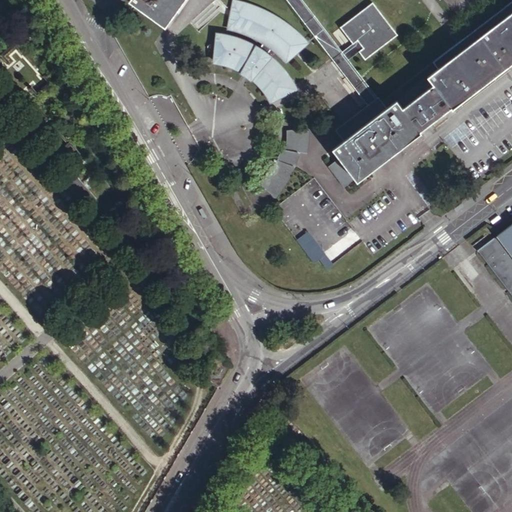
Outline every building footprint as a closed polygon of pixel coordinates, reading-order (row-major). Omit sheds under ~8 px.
[(186,0),(129,0),(129,1),(166,28),(186,0)] [(286,0),(327,53),(371,110),(380,102),(347,59),(358,50),(352,43),(342,52),(301,0),(286,0)] [(434,61),(434,62),(439,68),(429,76),(435,84),(404,108),(397,100),(374,118),(369,111),(369,110),(328,142),(333,148),(340,157),(328,166),(344,187),(356,178),(358,180),(365,175),(421,132),(420,130),(452,106),(453,108),(511,62),(511,1),(460,41),(434,61)] [(258,36),(261,39),(265,41),(270,44),(271,46),(273,47),(276,50),(283,59),(301,45),(297,41),(295,39),(292,35),(286,29),(277,22),(273,20),(265,15),(255,10),(241,5),(232,2),(226,24),(230,25),(246,30),(258,36)] [(373,3),(341,27),(365,59),(398,35),(373,3)] [(260,46),(257,44),(255,43),(250,40),(246,38),(238,35),(232,33),(215,30),(209,56),(215,57),(223,59),(230,61),(240,65),(245,68),(249,71),(251,73),(255,77),(259,82),(262,85),(266,92),(267,96),(291,85),(289,81),(288,78),(281,67),(277,61),(274,58),(271,55),(268,52),(266,50),(264,48),(260,46)] [(265,41),(261,39),(257,44),(260,46),(264,48),(266,50),(270,44),(265,41)] [(439,68),(434,62),(369,111),(374,118),(397,100),(429,76),(439,68)] [(298,146),(297,150),(305,152),(305,146),(304,146),(304,141),(303,136),(302,128),(289,129),(290,133),(291,136),(291,140),(291,143),(291,147),(291,149),(293,144),(298,146)] [(283,146),(279,159),(293,165),(297,150),(298,146),(293,144),(291,149),(283,146)] [(293,165),(279,159),(277,166),(273,174),(270,180),(266,185),(275,197),(276,196),(280,191),(282,187),(286,181),(288,176),(290,172),(293,165)] [(354,232),(313,177),(272,209),(313,264),(354,232)] [(511,223),(500,233),(501,234),(499,235),(498,234),(479,249),(509,289),(511,293),(511,223)] [(220,385),(232,366),(220,359),(208,378),(220,385)]
